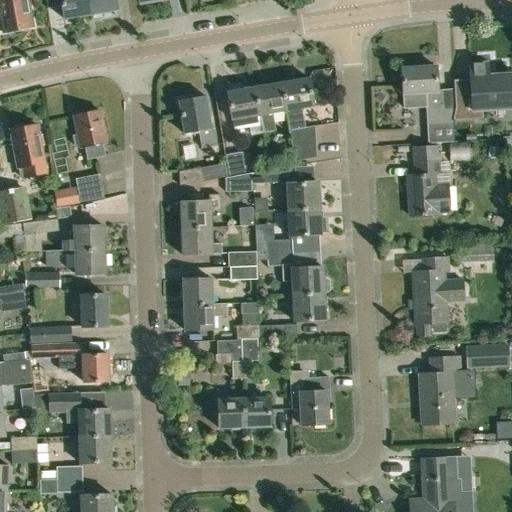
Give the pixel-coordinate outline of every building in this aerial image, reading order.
[(0,0),(0,24),(2,33),(33,28),(27,0),(0,0)] [(90,14),(87,0),(60,0),(64,19),(90,14)] [(87,0),(90,14),(117,10),(114,0),(87,0)] [(454,108),(451,121),(479,120),(483,120),(482,107),(511,105),(511,74),(488,76),(487,64),(469,65),(470,79),(453,80),(453,90),(454,96),(455,108),(454,108)] [(435,68),(401,70),(403,109),(426,108),(426,125),(452,123),(451,121),(454,108),(455,108),(454,96),(453,90),(436,91),(435,68)] [(308,79),(281,84),(285,111),(286,111),(289,131),(294,163),(316,159),(314,127),(303,129),(300,109),(313,106),(308,79)] [(281,84),(254,89),(259,116),(262,134),(275,132),(272,113),(285,111),(281,84)] [(254,89),(227,94),(231,120),(259,116),(254,89)] [(178,101),(184,135),(198,133),(201,149),(217,147),(214,129),(210,130),(205,97),(178,101)] [(104,157),(101,144),(106,143),(99,111),(73,117),(77,135),(72,136),(74,147),(80,146),(80,149),(85,148),(87,160),(104,157)] [(36,125),(10,130),(16,163),(21,162),(22,167),(19,168),(22,179),(46,174),(36,125)] [(415,178),(407,178),(409,218),(437,217),(437,214),(449,213),(447,186),(449,186),(449,175),(441,175),(439,148),(413,150),(415,178)] [(229,176),(245,173),(241,152),(225,155),(229,176)] [(225,178),(228,177),(226,163),(179,171),(179,186),(225,178)] [(251,173),(252,185),(281,183),(280,168),(251,173)] [(251,173),(228,177),(225,178),(225,193),(253,192),(252,185),(251,173)] [(99,175),(75,180),(80,204),(104,199),(99,175)] [(285,184),(287,211),(319,209),(318,182),(285,184)] [(28,186),(13,189),(16,206),(4,209),(7,223),(34,218),(28,186)] [(211,228),(210,211),(220,211),(220,194),(208,194),(209,201),(180,202),(180,229),(211,228)] [(254,199),(255,211),(267,211),(267,198),(254,199)] [(321,236),(321,235),(326,234),(326,222),(320,222),(319,209),(287,211),(288,238),(321,236)] [(41,253),(39,234),(58,232),(56,219),(22,224),(23,236),(26,253),(41,253)] [(0,226),(0,239),(21,236),(19,224),(0,226)] [(62,252),(74,251),(104,250),(104,225),(73,226),(74,240),(62,241),(62,252)] [(212,254),(221,254),(221,243),(211,244),(211,228),(180,229),(181,256),(212,255),(212,254)] [(256,255),(266,255),(292,253),(291,240),(267,241),(266,229),(255,230),(256,253),(256,255)] [(105,276),(104,250),(74,251),(75,277),(105,276)] [(59,268),(58,252),(44,253),(45,268),(59,268)] [(255,255),(256,255),(256,253),(227,254),(228,268),(229,268),(229,267),(256,266),(255,255)] [(282,282),(291,282),(292,296),(324,294),(324,293),(328,293),(330,290),(330,281),(327,279),(323,279),(323,267),(292,269),(292,265),(293,265),(292,253),(266,255),(267,267),(281,266),(282,282)] [(448,323),(446,323),(445,302),(463,301),(462,282),(448,283),(447,259),(421,260),(421,272),(412,273),(415,325),(416,325),(417,337),(429,336),(445,335),(448,332),(448,323)] [(229,267),(229,268),(230,281),(256,280),(256,266),(229,267)] [(25,273),(26,288),(60,287),(60,273),(25,273)] [(182,280),(182,305),(213,304),(212,279),(182,280)] [(0,288),(0,300),(24,297),(23,285),(0,288)] [(326,321),(324,294),(292,296),(293,323),(326,321)] [(105,295),(81,296),(82,328),(106,328),(105,295)] [(24,297),(0,300),(0,312),(26,310),(24,297)] [(241,314),(259,314),(259,302),(240,303),(241,314)] [(214,331),(213,316),(227,316),(227,304),(213,304),(182,305),(183,332),(214,331)] [(258,338),(258,325),(236,326),(236,339),(258,338)] [(271,339),(296,338),(296,325),(271,325),(271,339)] [(29,344),(72,342),(71,327),(29,329),(29,344)] [(232,379),(242,379),(242,361),(241,361),(240,340),(217,341),(217,355),(231,354),(232,362),(232,379)] [(108,383),(107,354),(83,355),(83,343),(31,345),(32,358),(58,358),(59,369),(83,369),(84,384),(108,383)] [(506,347),(466,348),(467,368),(507,367),(506,347)] [(453,397),(461,397),(458,356),(428,359),(429,374),(418,375),(422,426),(455,424),(453,397)] [(3,375),(31,372),(29,360),(25,360),(4,363),(1,363),(3,375)] [(252,361),(242,361),(242,379),(253,378),(252,361)] [(189,386),(189,371),(177,371),(178,386),(189,386)] [(289,373),(291,411),(300,410),(301,427),(328,425),(326,392),(330,392),(329,378),(308,379),(308,371),(289,373)] [(31,372),(3,375),(4,387),(32,384),(31,372)] [(110,436),(109,410),(80,411),(80,392),(47,393),(48,413),(66,413),(66,423),(79,423),(79,437),(110,436)] [(269,428),(268,399),(243,400),(244,429),(269,428)] [(218,430),(244,429),(243,400),(217,400),(218,430)] [(79,437),(80,466),(111,465),(110,436),(79,437)] [(11,452),(37,452),(36,437),(10,438),(11,452)] [(38,463),(37,452),(11,452),(12,465),(38,463)] [(410,511),(453,511),(451,459),(422,461),(425,503),(410,504),(410,511)] [(0,465),(0,491),(7,491),(8,466),(0,465)] [(56,468),(57,480),(81,480),(80,468),(56,468)] [(81,480),(57,480),(57,492),(81,492),(81,480)] [(81,495),(81,511),(112,511),(112,494),(81,495)]
